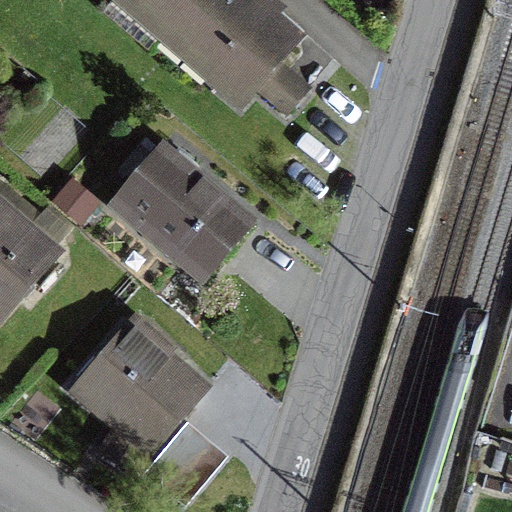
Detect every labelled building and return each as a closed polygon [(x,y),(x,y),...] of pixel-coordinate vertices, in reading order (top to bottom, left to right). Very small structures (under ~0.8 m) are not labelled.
[(133,0),(168,29),(193,0),(133,0)] [(249,0),(193,0),(168,29),(215,69),(209,77),(239,103),(255,85),(286,111),(305,89),(274,62),(294,38),(249,0)] [(162,149),(116,203),(204,278),(250,224),(162,149)] [(47,297),(29,281),(52,254),(0,209),(0,314),(18,330),(47,297)] [(135,326),(80,392),(149,450),(200,389),(155,351),(160,346),(135,326)]
